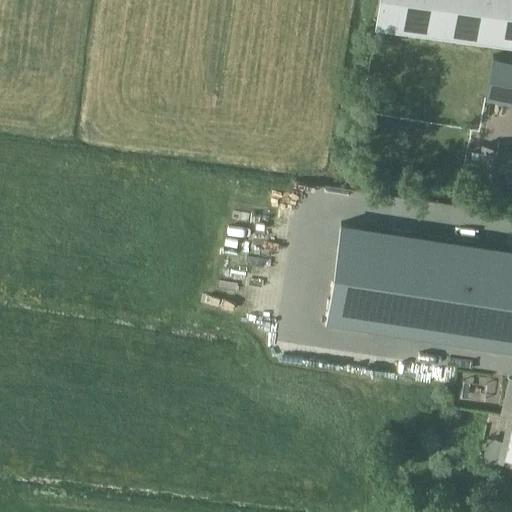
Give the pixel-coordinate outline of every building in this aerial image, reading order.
[(404,0),(378,0),(375,20),(401,24),(404,0)] [(404,0),(401,24),(426,27),(430,0),(404,0)] [(430,0),(426,27),(451,31),(455,0),(430,0)] [(455,0),(451,31),(476,34),(481,0),(455,0)] [(481,0),(476,34),(501,38),(506,0),(481,0)] [(511,0),(506,0),(501,38),(511,39),(511,0)] [(511,59),(492,55),(484,95),(511,101),(511,59)] [(511,157),(508,157),(510,149),(482,144),(475,183),(511,190),(511,157)] [(340,222),(325,321),(361,326),(511,349),(511,248),(376,228),(340,222)] [(510,414),(500,459),(511,461),(511,377),(509,377),(501,412),(510,414)]
